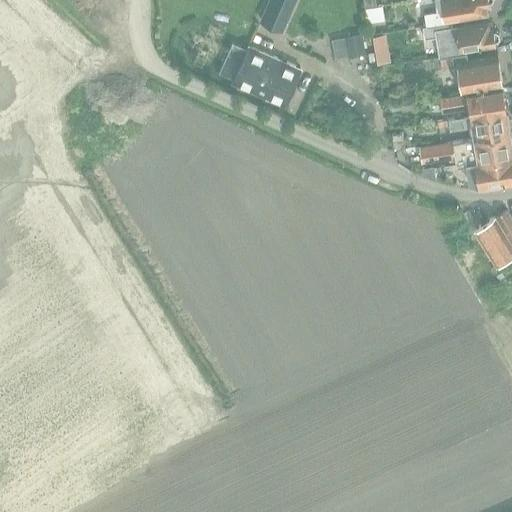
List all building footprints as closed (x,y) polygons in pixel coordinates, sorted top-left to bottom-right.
[(268,0),(260,19),(282,29),(294,0),(268,0)] [(420,25),(420,26),(452,21),(451,17),(488,11),(487,4),(490,4),(490,1),(491,1),(491,0),(441,0),(443,10),(425,13),(427,24),(420,25)] [(452,21),(420,26),(422,37),(446,33),(450,54),(450,55),(467,53),(467,51),(462,52),(462,48),(496,43),(496,40),(497,40),(499,38),(497,30),(495,29),(494,29),(494,26),(490,27),(489,19),(452,25),(452,21)] [(361,35),(331,40),(335,60),(365,55),(361,35)] [(386,35),(373,37),(377,65),(391,63),(386,35)] [(300,67),(249,45),(233,81),(284,104),(300,67)] [(441,56),(442,64),(454,62),(456,73),(460,72),(463,88),(503,82),(498,53),(468,58),(467,51),(467,53),(450,55),(450,54),(441,55),(441,56)] [(441,56),(425,59),(427,68),(442,65),(442,64),(441,56)] [(441,96),(443,106),(443,111),(470,106),(471,114),(472,116),(507,110),(504,86),(441,96)] [(420,144),(420,145),(452,141),(474,138),(511,133),(507,110),(472,116),(471,114),(437,120),(438,130),(473,124),(475,136),(420,144)] [(394,148),(404,146),(402,131),(391,133),(394,148)] [(452,141),(420,145),(422,162),(455,157),(456,163),(467,161),(468,163),(511,155),(511,139),(511,133),(474,138),(452,141)] [(511,155),(468,163),(471,183),(479,185),(511,178),(511,155)] [(511,217),(506,208),(495,215),(511,241),(511,217)] [(511,241),(495,215),(475,228),(497,263),(511,253),(511,241)]
